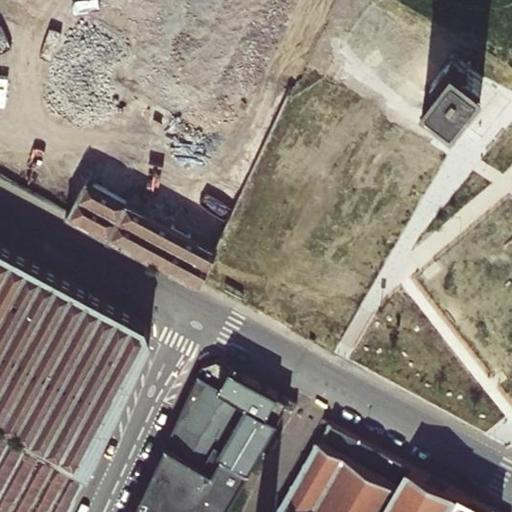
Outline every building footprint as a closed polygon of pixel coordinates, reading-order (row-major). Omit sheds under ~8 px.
[(197,282),(338,0),(1,0),(3,4),(61,35),(42,70),(94,98),(96,99),(128,39),(150,51),(109,132),(68,213),(197,282)] [(492,0),(395,0),(229,266),(306,305),(492,0)] [(96,99),(94,98),(83,119),(109,132),(150,51),(128,39),(96,99)] [(491,92),(464,71),(445,96),(472,117),(491,92)] [(0,511),(65,511),(148,336),(143,322),(0,244),(0,511)] [(220,511),(287,397),(216,359),(200,365),(131,511),(220,511)] [(497,511),(499,510),(333,421),(279,511),(497,511)]
